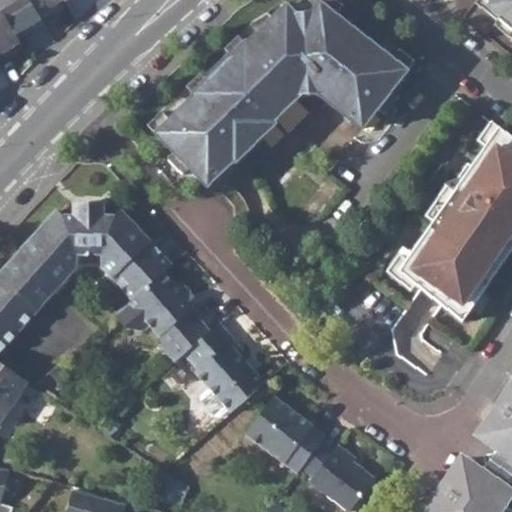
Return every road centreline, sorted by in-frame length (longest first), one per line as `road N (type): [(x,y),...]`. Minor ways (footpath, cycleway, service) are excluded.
road 1 (residential): [(169,210),(374,415),(404,428),(438,428),(464,410),(511,342)]
road 2 (tertiary): [(177,0),(0,178)]
road 3 (residential): [(511,97),(445,47),(415,0)]
